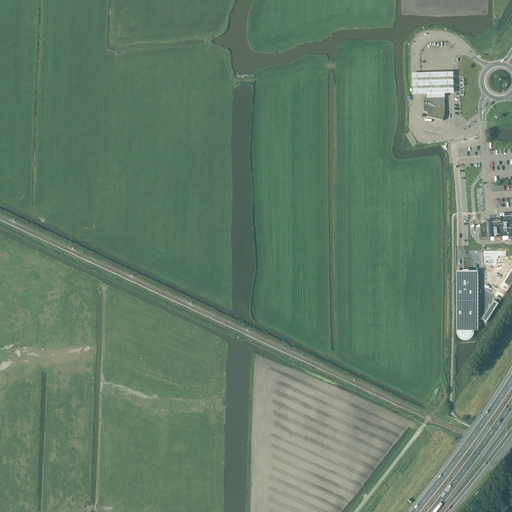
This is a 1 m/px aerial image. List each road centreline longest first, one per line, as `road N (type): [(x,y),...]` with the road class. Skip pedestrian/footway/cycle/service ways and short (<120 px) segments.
road 1 (motorway): [(511,380),(415,511)]
road 2 (motorway): [(432,511),(511,403)]
